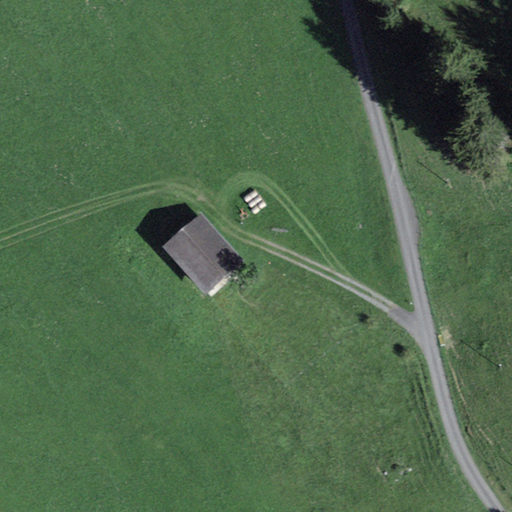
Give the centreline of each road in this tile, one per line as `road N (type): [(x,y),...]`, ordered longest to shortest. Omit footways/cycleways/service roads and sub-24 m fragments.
road 1 (unclassified): [(350,0),(474,475),(500,511)]
road 2 (track): [(257,248),(432,331)]
